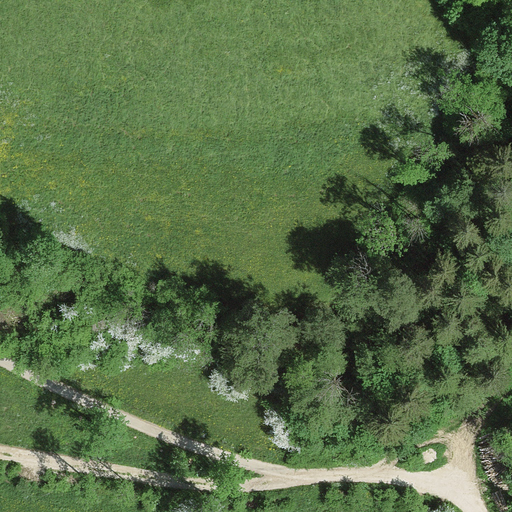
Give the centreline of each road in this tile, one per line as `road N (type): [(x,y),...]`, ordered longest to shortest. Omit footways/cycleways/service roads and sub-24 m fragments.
road 1 (track): [(0,450),(187,481),(398,474),(445,488),(480,511)]
road 2 (unclassified): [(0,352),(158,432),(287,473)]
